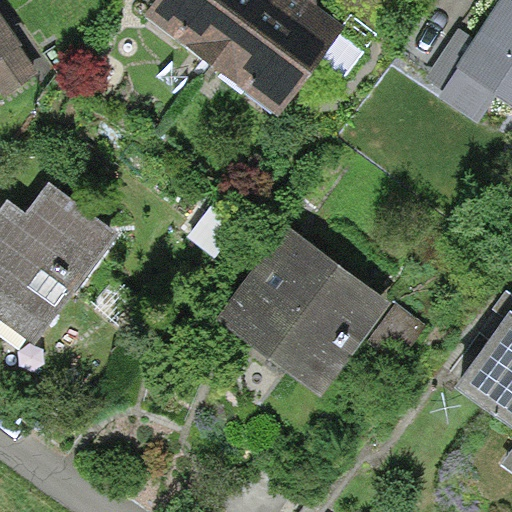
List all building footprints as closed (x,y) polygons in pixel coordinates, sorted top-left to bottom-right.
[(158,0),(144,20),(212,71),(263,0),(158,0)] [(263,0),(212,71),(278,119),(345,29),(316,7),(315,0),(263,0)] [(442,92),(438,99),(479,126),(497,98),(511,107),(511,1),(509,0),(503,0),(477,41),(442,92)] [(0,12),(0,92),(3,97),(37,73),(20,48),(23,46),(0,12)] [(442,92),(477,41),(459,29),(425,81),(442,92)] [(8,202),(0,212),(0,322),(35,348),(118,236),(51,187),(28,217),(8,202)] [(288,230),(217,324),(310,394),(352,339),(382,362),(412,323),(288,230)] [(511,315),(455,393),(511,433),(511,315)] [(277,511),(297,484),(257,455),(221,505),(230,511),(277,511)]
